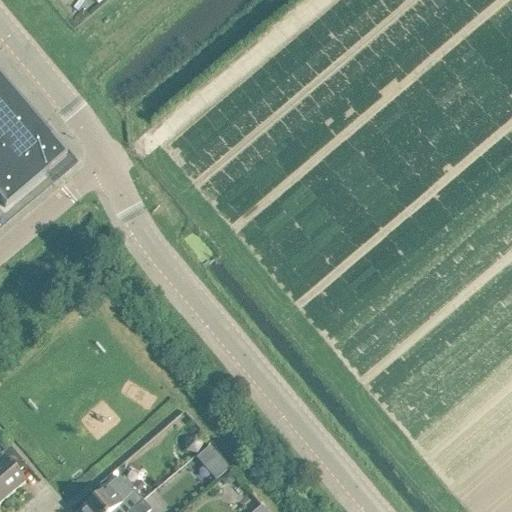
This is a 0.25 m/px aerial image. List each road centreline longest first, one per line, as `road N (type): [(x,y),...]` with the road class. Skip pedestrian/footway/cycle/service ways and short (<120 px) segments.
road 1 (unclassified): [(375,511),(157,258),(105,162)]
road 2 (track): [(110,173),(319,0)]
road 3 (unclassified): [(105,162),(67,102),(0,26)]
road 4 (residential): [(105,162),(0,252)]
